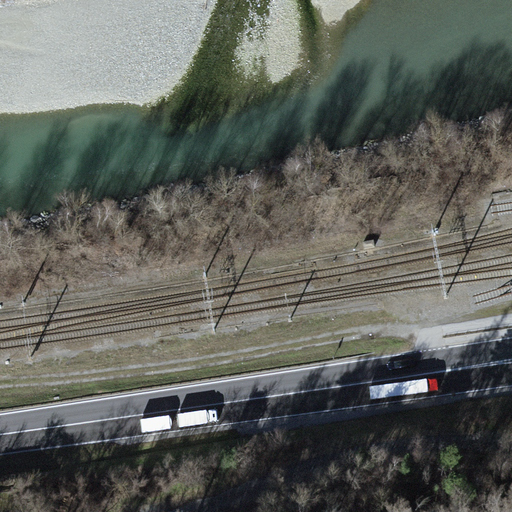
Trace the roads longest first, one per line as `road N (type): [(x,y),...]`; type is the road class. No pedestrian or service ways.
road 1 (primary): [(511,361),(0,434)]
road 2 (track): [(427,332),(352,333),(213,360),(0,382)]
